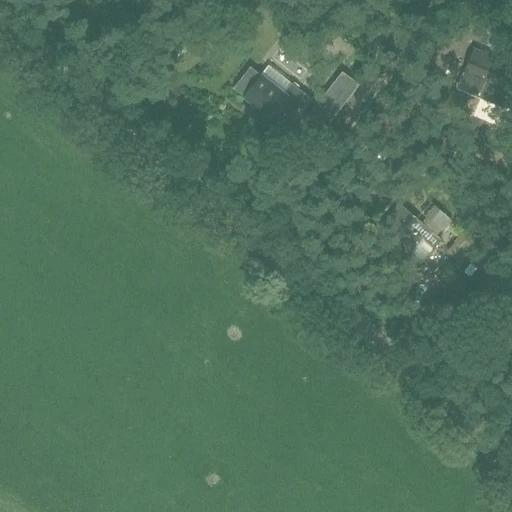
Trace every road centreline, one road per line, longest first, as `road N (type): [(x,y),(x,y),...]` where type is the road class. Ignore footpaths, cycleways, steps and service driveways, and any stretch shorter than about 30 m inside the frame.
road 1 (unclassified): [(511,459),(0,23)]
road 2 (unknown): [(257,242),(436,0)]
